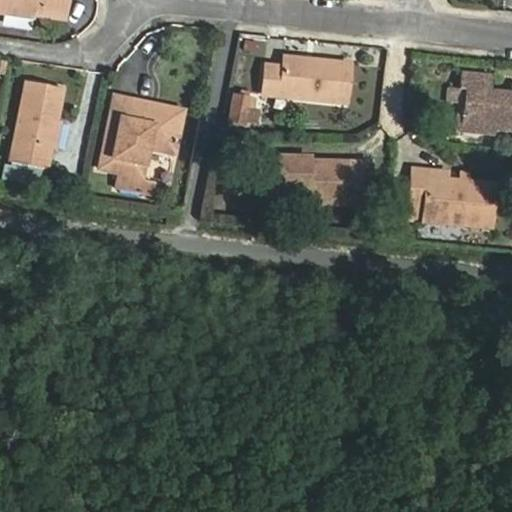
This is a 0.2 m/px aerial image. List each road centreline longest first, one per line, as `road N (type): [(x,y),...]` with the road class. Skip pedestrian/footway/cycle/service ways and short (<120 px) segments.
road 1 (residential): [(511,37),(174,0)]
road 2 (residential): [(120,0),(103,45),(77,57),(0,45)]
